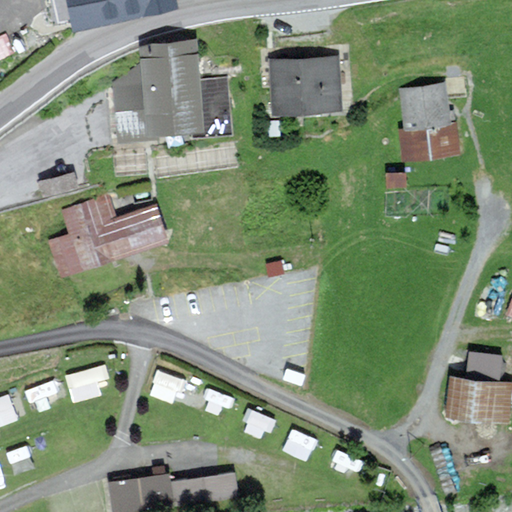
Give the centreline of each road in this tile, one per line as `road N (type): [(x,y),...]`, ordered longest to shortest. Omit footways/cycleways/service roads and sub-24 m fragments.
road 1 (unclassified): [(428,511),(416,481),(386,450),(135,327),(0,348)]
road 2 (secondary): [(0,110),(114,36),(309,0)]
road 3 (track): [(471,172),(486,233),(424,407),(386,450)]
